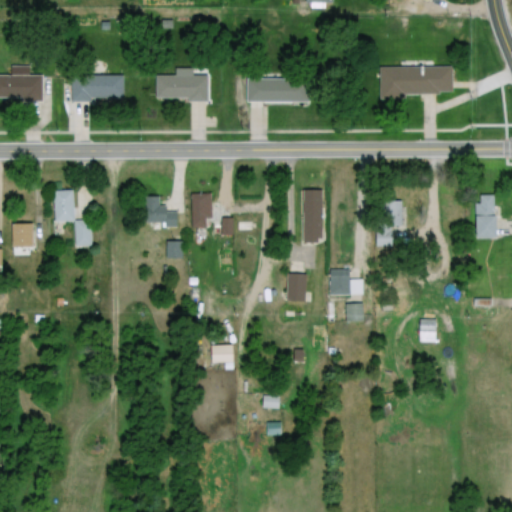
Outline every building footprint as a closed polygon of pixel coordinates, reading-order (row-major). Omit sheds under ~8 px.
[(378,66),(419,66),(419,67),(450,67),(451,90),(438,91),(438,94),(404,95),(404,98),(378,99),(378,66)] [(0,74),(40,74),(40,101),(21,101),(21,97),(0,97),(0,74)] [(155,74),(205,74),(205,101),(187,101),(187,98),(154,98),(155,74)] [(70,76),(122,75),(122,97),(89,98),(89,100),(70,101),(70,76)] [(245,77),(307,76),(307,100),(245,101),(245,77)] [(52,190),(71,189),(73,220),(61,221),(61,223),(57,223),(57,221),(53,221),(52,190)] [(301,189),(320,189),(320,238),(316,238),(316,243),(301,243),(301,189)] [(190,192),(210,192),(210,217),(204,217),(204,226),(190,227),(190,192)] [(143,195),(146,231),(178,227),(176,209),(167,210),(166,204),(160,205),(158,193),(143,195)] [(477,194),(492,193),(495,236),(473,237),(471,204),(478,204),(477,194)] [(383,200),(402,199),(403,225),(385,226),(383,200)] [(220,217),(231,217),(232,234),(221,234),(220,217)] [(73,220),(89,219),(90,245),(75,246),(73,220)] [(10,223),(31,222),(32,245),(11,246),(10,223)] [(375,232),(375,246),(391,246),(390,231),(375,232)] [(165,241),(182,241),(181,258),(165,257),(165,241)] [(328,269),(328,295),(348,295),(348,269),(328,269)] [(285,272),(305,273),(303,302),(284,301),(285,272)] [(326,301),(326,322),(334,322),(334,301),(326,301)] [(343,303),(363,302),(363,320),(344,321),(343,303)] [(34,313),(33,322),(43,323),(43,314),(34,313)] [(418,318),(418,341),(435,341),(435,318),(418,318)] [(209,344),(209,362),(230,362),(230,344),(209,344)] [(408,347),(408,355),(419,355),(419,347),(408,347)] [(291,349),(302,349),(302,362),(291,362),(291,349)] [(260,393),(260,408),(277,409),(278,394),(260,393)] [(336,404),(335,416),(351,418),(352,406),(336,404)] [(265,422),(265,436),(279,436),(279,422),(265,422)]
